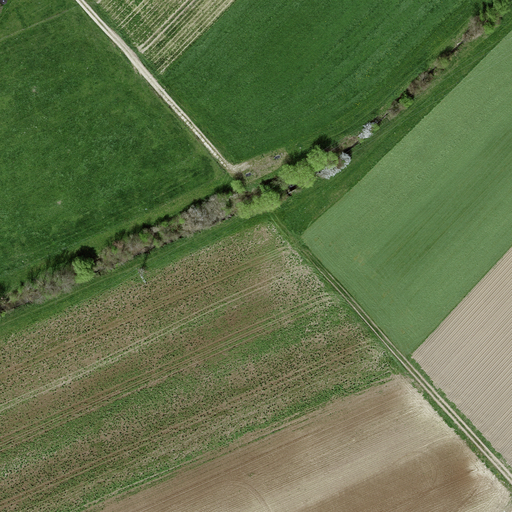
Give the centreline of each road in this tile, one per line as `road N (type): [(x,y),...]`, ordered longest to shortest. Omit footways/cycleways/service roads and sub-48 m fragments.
road 1 (track): [(511,480),(289,226)]
road 2 (track): [(76,0),(228,170),(280,150)]
